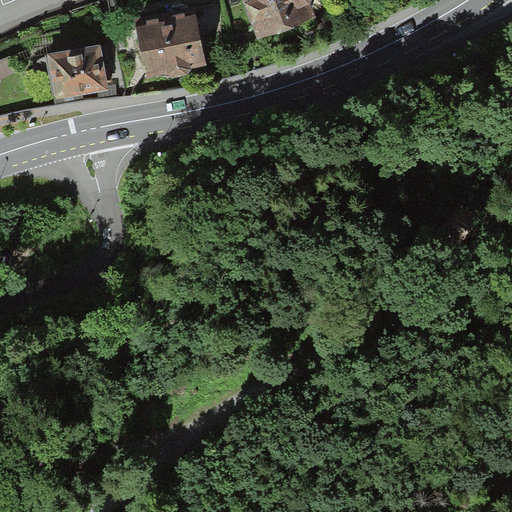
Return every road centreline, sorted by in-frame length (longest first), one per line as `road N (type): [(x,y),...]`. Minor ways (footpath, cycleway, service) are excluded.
road 1 (track): [(93,511),(313,357),(397,319),(456,273),(511,195)]
road 2 (secondary): [(80,131),(304,80),(469,0)]
road 3 (residential): [(0,301),(79,278),(113,254),(111,218),(80,131)]
road 4 (track): [(0,502),(148,438),(192,442)]
